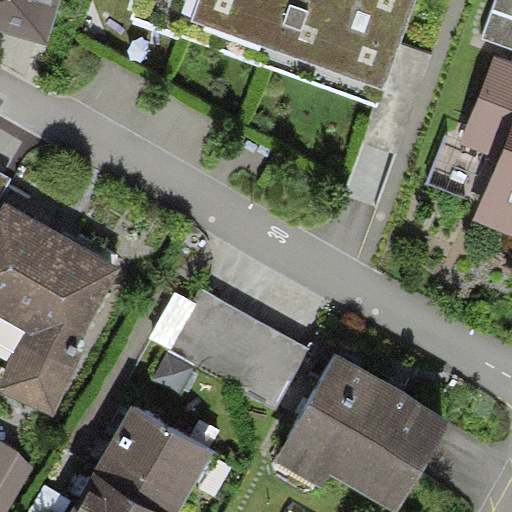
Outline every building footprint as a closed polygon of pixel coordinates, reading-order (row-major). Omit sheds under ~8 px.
[(0,0),(0,11),(45,23),(51,0),(0,0)] [(148,0),(383,88),(415,0),(148,0)] [(511,0),(497,0),(486,33),(511,41),(511,0)] [(511,216),(511,59),(495,54),(450,175),(489,190),(483,206),(511,216)] [(0,188),(10,171),(0,165),(0,188)] [(66,222),(6,190),(0,200),(0,301),(29,316),(0,371),(0,379),(50,406),(85,339),(79,335),(123,251),(66,222)] [(311,340),(203,281),(169,342),(277,401),(311,340)] [(394,370),(336,338),(277,444),(321,469),(331,452),(393,487),(443,398),(394,370)] [(75,493),(64,511),(169,511),(213,436),(134,391),(75,493)] [(0,511),(2,511),(32,461),(18,444),(0,433),(0,511)] [(28,511),(64,511),(75,493),(45,478),(27,511),(28,511)]
